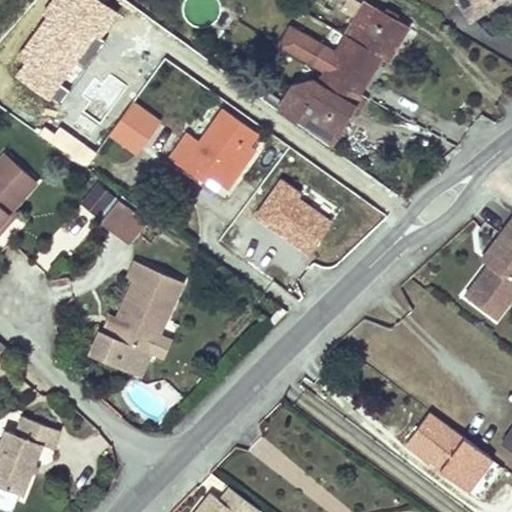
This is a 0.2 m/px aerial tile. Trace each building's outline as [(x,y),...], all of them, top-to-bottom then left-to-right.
[(461,0),(473,22),(488,14),(485,8),(499,0),(461,0)] [(509,0),(499,0),(485,8),(488,14),(510,2),(509,0)] [(409,26),(375,6),(375,7),(364,1),(345,34),(381,55),(389,60),(409,26)] [(0,77),(16,59),(8,52),(19,40),(8,31),(0,39),(0,77)] [(381,55),(345,34),(317,83),(313,81),(292,87),(279,109),(297,122),(307,104),(342,123),(350,108),(374,68),(381,55)] [(357,113),(380,72),(374,68),(350,108),(357,113)] [(158,122),(131,103),(109,133),(137,152),(158,122)] [(223,111),(214,103),(191,135),(201,142),(223,111)] [(342,123),(307,104),(297,122),(329,145),(342,123)] [(258,133),(225,109),(223,111),(201,142),(191,135),(189,134),(172,158),(185,168),(185,169),(216,191),(221,185),(249,145),(258,133)] [(227,189),(255,149),(249,145),(221,185),(227,189)] [(38,181),(5,152),(0,158),(0,223),(14,208),(38,181)] [(149,221),(119,198),(101,220),(131,242),(149,221)] [(0,232),(18,212),(14,208),(0,223),(0,232)] [(498,316),(511,297),(511,215),(480,258),(488,264),(467,293),(498,316)] [(135,280),(118,318),(110,335),(104,332),(101,330),(91,353),(125,369),(126,368),(137,345),(153,352),(154,350),(159,338),(161,335),(184,282),(136,260),(129,277),(135,280)] [(110,335),(118,318),(111,315),(104,332),(110,335)] [(165,356),(172,340),(161,335),(159,338),(154,350),(165,356)] [(0,359),(9,349),(0,341),(0,359)] [(153,352),(137,345),(126,368),(142,376),(153,352)] [(491,458),(429,411),(429,412),(405,443),(468,490),(491,458)] [(59,430),(23,416),(16,433),(4,428),(0,439),(0,483),(22,493),(42,444),(52,448),(59,430)] [(511,430),(502,443),(511,450),(511,430)] [(258,511),(260,509),(235,491),(224,503),(216,495),(201,511),(258,511)]
